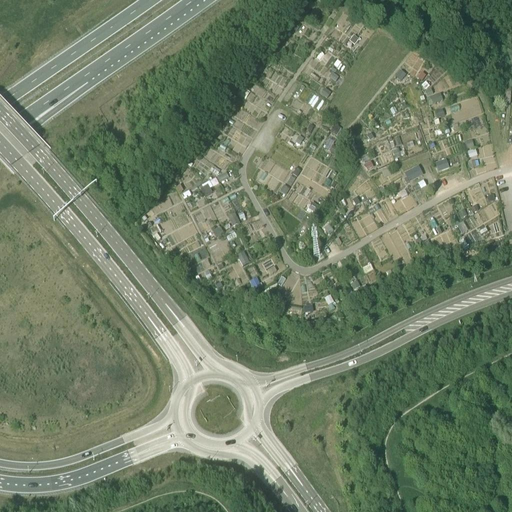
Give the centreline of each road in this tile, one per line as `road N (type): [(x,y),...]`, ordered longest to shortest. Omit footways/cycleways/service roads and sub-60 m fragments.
road 1 (track): [(511,168),(448,192),(321,266),(287,263),(242,165),(325,35)]
road 2 (primary): [(179,321),(0,114)]
road 3 (primary): [(0,144),(160,334)]
road 4 (tertiary): [(260,404),(273,391),(368,357),(425,321)]
road 5 (trunk): [(174,413),(56,463),(0,462)]
road 6 (trunk): [(150,0),(0,106)]
road 7 (tertiary): [(425,321),(252,382)]
road 8 (trunk): [(0,481),(62,481),(130,457)]
road 9 (trunk): [(92,72),(196,0)]
road 10 (trunk): [(0,151),(92,72)]
